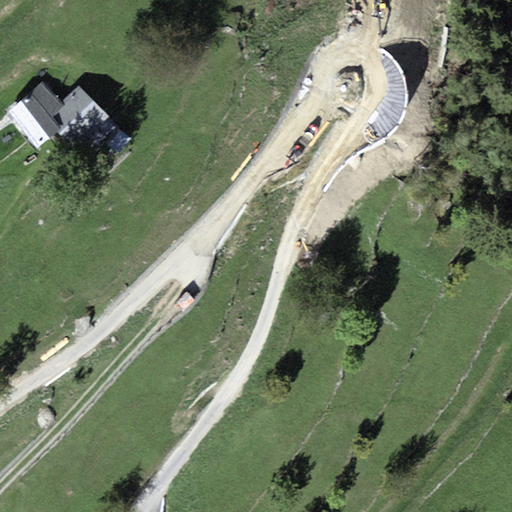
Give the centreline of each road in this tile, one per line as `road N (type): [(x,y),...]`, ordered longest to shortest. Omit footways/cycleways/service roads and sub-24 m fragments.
road 1 (unclassified): [(140,511),(232,393),(264,330),(301,214),(375,94),(379,78),(365,55),(336,54),(323,65),(298,118),(199,243),(76,353),(0,403)]
road 2 (track): [(199,243),(193,287),(0,484)]
